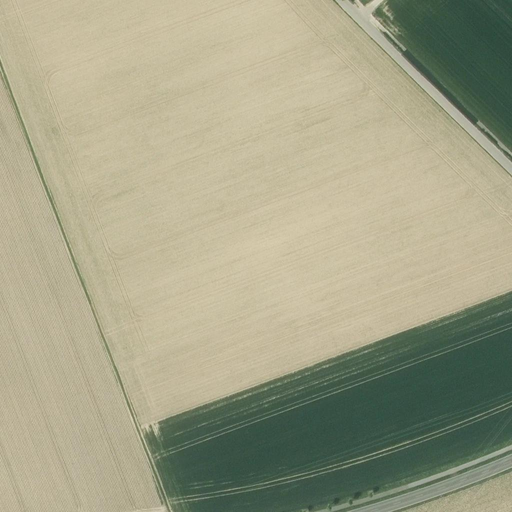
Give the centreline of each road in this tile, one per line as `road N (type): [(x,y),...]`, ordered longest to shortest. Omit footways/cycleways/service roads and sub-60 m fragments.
road 1 (unclassified): [(338,0),(511,171)]
road 2 (tertiary): [(370,511),(511,461)]
